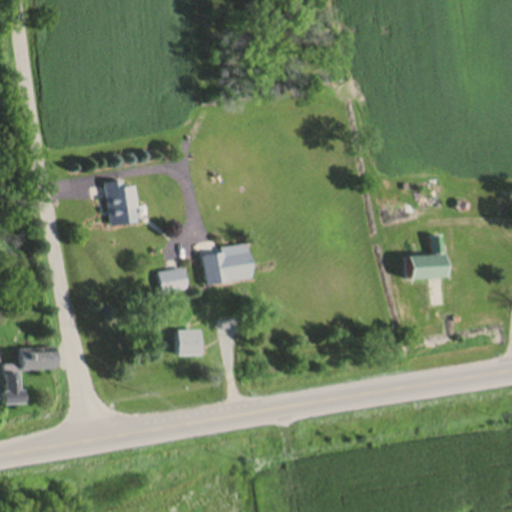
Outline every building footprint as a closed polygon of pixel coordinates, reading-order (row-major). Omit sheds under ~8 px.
[(106,229),(133,226),(129,183),(102,186),(106,229)] [(430,185),(418,193),(429,209),(440,201),(430,185)] [(405,283),(441,281),(439,240),(427,240),(428,259),(404,260),(405,283)] [(245,249),(199,255),(203,288),(249,282),(245,249)] [(184,294),(182,272),(155,275),(157,297),(184,294)] [(173,359),(196,359),(196,334),(173,334),(173,359)] [(16,374),(52,373),(51,354),(15,355),(15,367),(0,367),(0,374),(1,407),(17,407),(16,374)]
